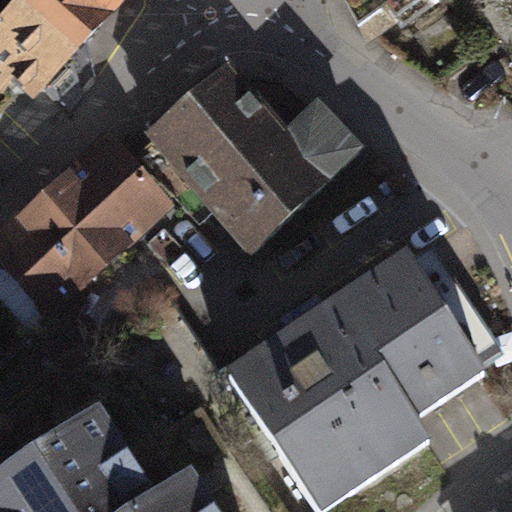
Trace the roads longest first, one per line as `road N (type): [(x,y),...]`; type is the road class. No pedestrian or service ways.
road 1 (residential): [(217,15),(0,226)]
road 2 (residential): [(217,15),(476,167)]
